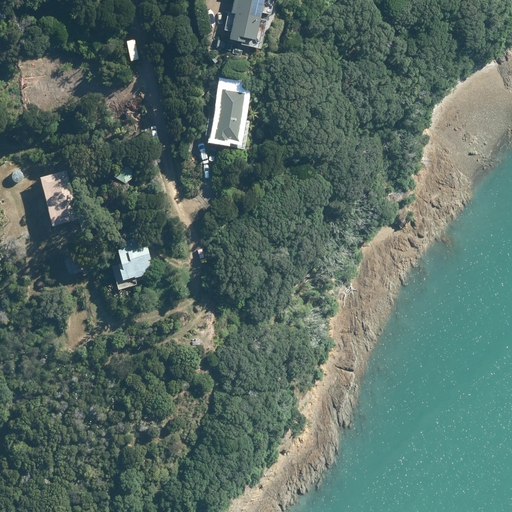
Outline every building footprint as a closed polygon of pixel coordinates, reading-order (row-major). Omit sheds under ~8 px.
[(257,44),(265,0),(235,0),(233,17),(236,18),(231,43),(244,46),(244,42),(257,44)] [(217,119),(213,147),(230,149),(230,145),(242,147),(249,94),(221,90),(219,100),(216,100),(213,119),(217,119)] [(115,179),(125,184),(131,179),(132,172),(127,168),(120,168),(115,172),(115,179)] [(53,229),(80,222),(68,174),(41,181),(53,229)] [(119,266),(124,285),(145,279),(144,276),(152,274),(149,263),(151,263),(148,249),(140,252),(137,242),(120,247),(122,253),(119,255),(122,265),(119,266)] [(68,257),(74,276),(82,273),(83,277),(88,275),(82,253),(68,257)]
